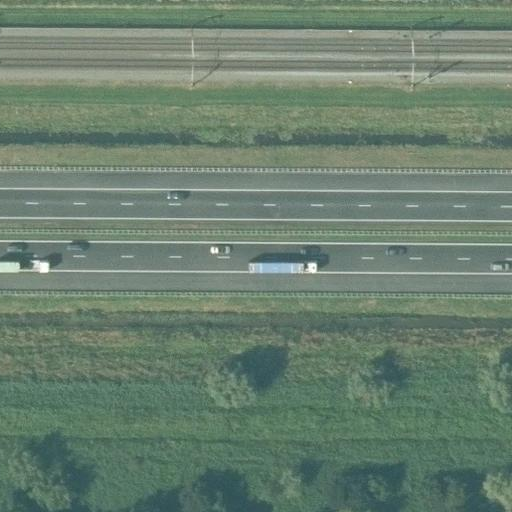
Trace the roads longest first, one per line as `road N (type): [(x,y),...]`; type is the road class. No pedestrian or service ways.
road 1 (motorway): [(511,203),(0,200)]
road 2 (motorway): [(0,258),(511,261)]
road 3 (track): [(0,11),(511,14)]
